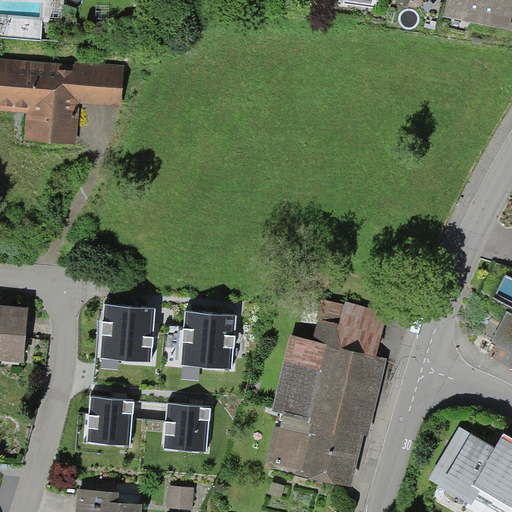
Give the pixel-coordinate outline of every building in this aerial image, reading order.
[(0,0),(0,38),(42,42),(45,0),(0,0)] [(511,0),(446,0),(443,15),(511,29),(511,0)] [(80,103),(122,105),(124,66),(0,58),(0,110),(29,112),(27,142),(78,145),(80,103)] [(0,359),(26,361),(29,307),(0,305),(0,359)] [(260,461),(351,485),(385,360),(373,357),(383,316),(343,305),(337,326),(316,320),(311,340),(293,336),(260,461)] [(155,309),(105,306),(104,319),(97,319),(93,384),(162,388),(166,325),(166,322),(154,322),(155,309)] [(236,316),(186,312),(185,327),(166,325),(162,388),(222,395),(232,370),(235,334),(236,316)] [(511,357),(511,313),(508,312),(503,323),(490,316),(478,341),(511,357)] [(116,400),(91,398),(87,443),(130,447),(134,402),(116,400)] [(169,405),(134,402),(130,447),(129,456),(164,459),(165,449),(169,405)] [(193,404),(169,402),(169,405),(165,449),(207,452),(211,405),(193,404)] [(511,511),(511,442),(504,438),(498,448),(462,427),(431,481),(472,505),(478,493),(511,511)] [(167,506),(196,507),(196,486),(168,485),(167,506)] [(77,511),(139,511),(140,504),(112,503),(113,490),(79,488),(77,511)]
